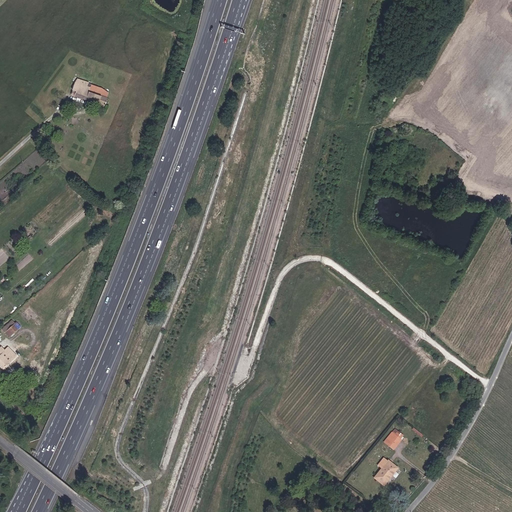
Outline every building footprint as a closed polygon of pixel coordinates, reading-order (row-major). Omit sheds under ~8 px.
[(69,83),(67,88),(101,98),(103,90),(95,88),(97,81),(87,78),(87,76),(73,72),(70,74),(67,82),(69,83)] [(3,326),(7,331),(17,321),(13,316),(3,326)] [(7,331),(11,336),(21,325),(17,321),(7,331)] [(0,346),(0,367),(4,371),(19,356),(8,346),(4,350),(0,346)] [(394,444),(399,439),(392,433),(384,442),(388,446),(392,442),(394,444)] [(386,459),(372,476),(380,483),(395,467),(386,459)]
